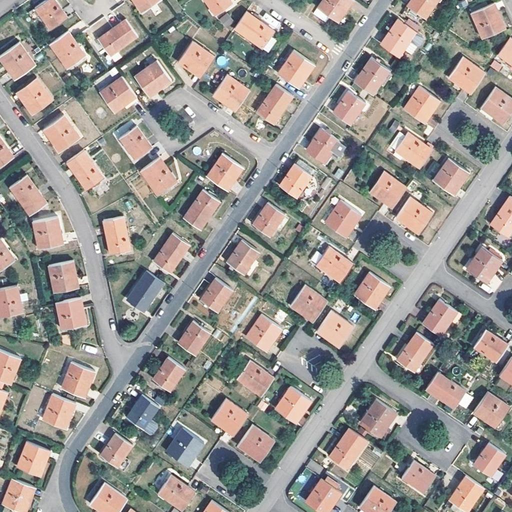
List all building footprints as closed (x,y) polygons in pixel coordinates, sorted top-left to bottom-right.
[(50,0),(45,0),(32,10),(47,31),(64,19),(50,0)] [(136,0),(143,11),(158,0),(136,0)] [(205,0),(216,15),(233,2),(231,0),(205,0)] [(324,0),(319,7),(339,21),(346,11),(343,9),(348,0),(324,0)] [(411,0),(408,5),(426,17),(438,0),(411,0)] [(495,3),(473,13),(484,38),(506,27),(495,3)] [(248,10),(236,28),(264,47),(276,30),(248,10)] [(225,28),(234,22),(228,13),(219,18),(225,28)] [(127,18),(100,37),(111,54),(139,35),(127,18)] [(399,18),(381,43),(400,56),(417,31),(399,18)] [(70,30),(52,42),(68,66),(87,53),(70,30)] [(511,37),(499,54),(511,62),(511,37)] [(193,39),(179,60),(190,67),(191,65),(192,64),(205,72),(217,55),(193,39)] [(20,75),(37,63),(21,41),(1,55),(8,64),(11,63),(20,75)] [(295,50),(280,72),(296,84),(304,71),(309,74),(316,64),(295,50)] [(372,57),(355,81),(374,94),(390,69),(372,57)] [(464,57),(449,77),(459,83),(462,80),(475,89),(486,73),(464,57)] [(158,59),(136,75),(148,91),(160,83),(161,85),(163,86),(173,79),(158,59)] [(491,66),(497,70),(501,65),(495,61),(491,66)] [(8,64),(17,77),(20,75),(11,63),(8,64)] [(190,67),(202,75),(205,72),(192,64),(191,65),(190,67)] [(301,87),(309,74),(304,71),(296,84),(301,87)] [(123,74),(101,91),(116,111),(126,103),(124,101),(123,99),(135,91),(123,74)] [(229,74),(215,94),(224,100),(225,98),(226,97),(239,106),(251,89),(229,74)] [(38,76),(22,87),(27,95),(30,98),(26,101),(33,112),(54,97),(38,76)] [(472,93),(475,89),(462,80),(459,83),(463,86),(472,93)] [(160,83),(148,91),(151,95),(163,86),(161,85),(160,83)] [(278,83),(259,112),(275,123),(295,95),(278,83)] [(421,86),(405,108),(421,120),(429,108),(434,111),(441,101),(421,86)] [(22,87),(18,90),(26,101),(30,98),(27,95),(22,87)] [(511,97),(496,87),(485,104),(497,112),(495,114),(494,115),(505,123),(511,111),(511,97)] [(349,89),(334,111),(351,123),(367,101),(349,89)] [(124,101),(126,103),(138,95),(135,91),(123,99),(124,101)] [(224,100),(237,109),(239,106),(226,97),(225,98),(224,100)] [(482,107),(494,115),(495,114),(497,112),(485,104),(482,107)] [(190,120),(194,111),(185,107),(181,116),(190,120)] [(434,111),(429,108),(421,120),(426,123),(430,116),(434,111)] [(65,113),(49,125),(57,136),(53,139),(61,150),(81,136),(65,113)] [(138,124),(122,136),(137,158),(154,146),(138,124)] [(49,125),(44,128),(53,139),(57,136),(49,125)] [(323,127),(308,149),(325,161),(340,139),(323,127)] [(408,132),(396,150),(421,167),(433,149),(408,132)] [(0,133),(0,166),(16,155),(0,133)] [(85,148),(68,161),(88,188),(105,176),(85,148)] [(224,152),(208,175),(225,186),(233,173),(235,174),(237,176),(245,166),(224,152)] [(160,155),(142,168),(160,193),(178,180),(160,155)] [(450,157),(434,180),(451,192),(459,180),(463,182),(471,172),(450,157)] [(296,161),(281,183),(298,196),(314,173),(296,161)] [(385,170),(371,191),(381,198),(384,194),(396,202),(408,186),(385,170)] [(225,186),(229,189),(237,176),(235,174),(233,173),(225,186)] [(27,174),(11,185),(31,214),(48,202),(27,174)] [(463,182),(459,180),(451,192),(455,195),(460,188),(463,182)] [(205,188),(185,216),(202,228),(221,199),(209,191),(205,188)] [(396,202),(384,194),(381,198),(385,201),(393,206),(396,202)] [(411,196),(400,213),(413,222),(410,226),(419,232),(434,211),(411,196)] [(495,220),(492,224),(509,236),(511,231),(511,196),(495,220)] [(269,200),(254,222),(271,234),(286,212),(269,200)] [(341,200),(326,222),(343,234),(351,221),(353,223),(355,224),(362,214),(341,200)] [(413,222),(400,213),(397,217),(403,221),(410,226),(413,222)] [(40,246),(60,242),(57,228),(61,227),(59,215),(35,220),(40,246)] [(125,215),(105,219),(111,252),(132,248),(125,215)] [(351,221),(343,234),(347,236),(355,224),(353,223),(351,221)] [(174,232),(155,260),(172,272),(191,243),(174,232)] [(1,236),(0,236),(0,269),(16,258),(1,236)] [(243,238),(228,260),(245,272),(260,249),(243,238)] [(483,245),(467,268),(483,280),(493,267),(495,268),(497,270),(504,260),(483,245)] [(330,247),(317,264),(342,282),(354,264),(330,247)] [(318,264),(321,253),(314,251),(311,262),(318,264)] [(55,290),(76,286),(73,272),(77,271),(74,258),(50,263),(55,290)] [(488,283),(497,270),(495,268),(493,267),(483,280),(488,283)] [(148,270),(129,298),(146,309),(165,282),(148,270)] [(371,272),(356,295),(373,307),(377,301),(376,300),(380,294),(382,295),(384,297),(392,286),(371,272)] [(217,276),(202,298),(219,309),(234,288),(217,276)] [(488,286),(495,290),(501,280),(494,276),(488,286)] [(18,283),(0,287),(0,297),(1,301),(0,301),(0,315),(23,311),(21,301),(20,293),(18,283)] [(306,285),(292,305),(301,312),(304,308),(317,317),(328,301),(306,285)] [(20,293),(21,301),(29,299),(27,292),(20,293)] [(377,301),(373,307),(376,309),(384,297),(382,295),(380,294),(376,300),(377,301)] [(82,295),(76,296),(80,312),(85,310),(82,295)] [(80,312),(76,296),(58,301),(63,327),(87,322),(85,310),(80,312)] [(440,299),(424,323),(442,335),(459,311),(445,302),(440,299)] [(317,317),(304,308),(301,312),(305,314),(314,321),(317,317)] [(332,311),(321,326),(332,334),(331,337),(329,339),(340,347),(354,326),(332,311)] [(263,313),(247,335),(263,346),(271,334),(276,337),(283,328),(263,313)] [(195,319),(179,341),(196,352),(211,330),(198,321),(195,319)] [(318,331),(329,339),(331,337),(332,334),(321,326),(318,331)] [(487,329),(475,347),(497,361),(509,345),(487,329)] [(418,331),(398,360),(415,371),(435,343),(418,331)] [(268,350),(276,337),(271,334),(263,346),(268,350)] [(0,348),(0,377),(12,382),(22,357),(0,348)] [(305,369),(320,376),(327,358),(313,352),(305,369)] [(169,355),(154,377),(171,389),(186,367),(169,355)] [(511,357),(500,375),(511,383),(511,357)] [(251,360),(238,378),(262,395),(275,376),(251,360)] [(73,361),(62,386),(81,394),(87,380),(88,381),(91,382),(96,370),(73,361)] [(439,371),(427,388),(455,408),(467,391),(439,371)] [(0,386),(9,390),(12,382),(0,377),(0,386)] [(85,395),(91,382),(88,381),(87,380),(81,394),(85,395)] [(0,412),(9,390),(0,386),(0,412)] [(292,386),(277,408),(293,420),(302,408),(305,410),(313,400),(292,386)] [(53,392),(43,417),(66,427),(71,415),(67,414),(73,400),(53,392)] [(489,392),(477,408),(489,417),(486,421),(497,428),(511,408),(489,392)] [(143,393),(128,415),(133,419),(151,431),(154,431),(158,425),(158,422),(151,417),(160,405),(143,393)] [(227,398),(212,418),(223,426),(225,424),(226,422),(238,430),(249,413),(227,398)] [(377,399),(362,420),(383,434),(389,425),(387,423),(385,422),(389,416),(391,417),(395,412),(377,399)] [(67,414),(71,415),(73,409),(76,401),(73,400),(67,414)] [(302,408),(293,420),(297,422),(305,410),(302,408)] [(477,408),(474,412),(486,421),(489,417),(477,408)] [(397,413),(395,412),(391,417),(389,416),(385,422),(387,423),(389,425),(397,413)] [(238,430),(226,422),(225,424),(223,426),(235,434),(238,430)] [(176,423),(169,435),(174,438),(182,426),(176,423)] [(253,424),(242,440),(254,449),(251,453),(262,460),(276,439),(253,424)] [(184,428),(168,450),(185,462),(193,450),(197,452),(205,442),(184,428)] [(351,428),(331,456),(348,468),(368,439),(351,428)] [(117,432),(101,453),(118,465),(134,443),(117,432)] [(29,440),(18,465),(41,474),(45,463),(44,462),(42,462),(48,448),(29,440)] [(254,449),(242,440),(239,444),(251,453),(254,449)] [(490,443),(475,465),(492,477),(507,455),(490,443)] [(48,448),(42,462),(44,462),(45,463),(51,449),(48,448)] [(197,452),(193,450),(185,462),(188,465),(197,452)] [(414,460),(402,478),(424,493),(436,475),(414,460)] [(245,472),(239,480),(248,486),(254,478),(245,472)] [(172,474),(159,492),(184,509),(196,491),(172,474)] [(467,475),(450,500),(467,511),(469,511),(486,488),(467,475)] [(13,477),(3,503),(25,511),(31,499),(28,498),(33,485),(13,477)] [(322,478),(306,500),(322,511),(324,511),(332,500),(336,502),(343,492),(322,478)] [(106,482),(92,502),(102,509),(104,506),(113,511),(118,511),(129,497),(106,482)] [(375,485),(364,502),(375,510),(374,511),(390,511),(397,501),(375,485)] [(230,511),(213,500),(204,511),(230,511)] [(324,511),(329,511),(336,502),(332,500),(324,511)] [(364,502),(361,506),(368,511),(374,511),(375,510),(364,502)]
